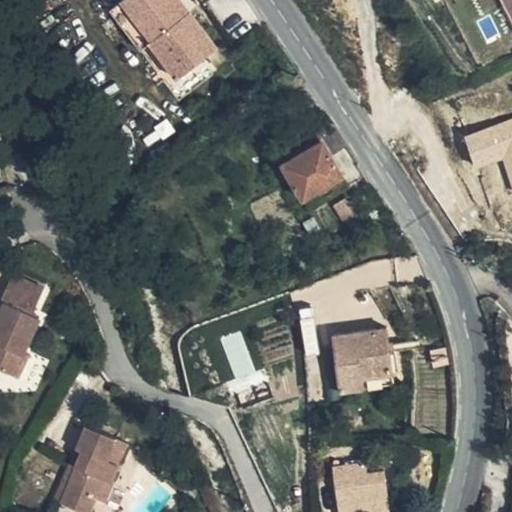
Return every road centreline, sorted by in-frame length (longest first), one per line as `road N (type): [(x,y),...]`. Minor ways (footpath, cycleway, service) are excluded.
road 1 (tertiary): [(460,511),(476,415),(475,357),(459,294),(433,238),(279,0)]
road 2 (residential): [(265,511),(211,407),(164,396),(137,379),(95,280),(33,189)]
